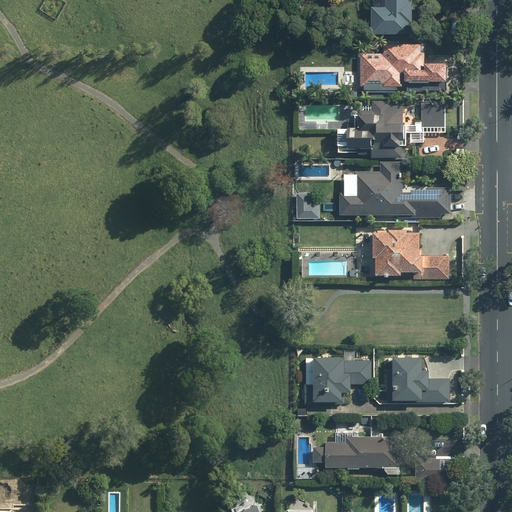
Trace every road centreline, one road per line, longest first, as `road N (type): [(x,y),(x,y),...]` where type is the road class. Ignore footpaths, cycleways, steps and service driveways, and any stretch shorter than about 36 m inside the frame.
road 1 (tertiary): [(496,511),(496,156)]
road 2 (tertiary): [(496,156),(496,0)]
